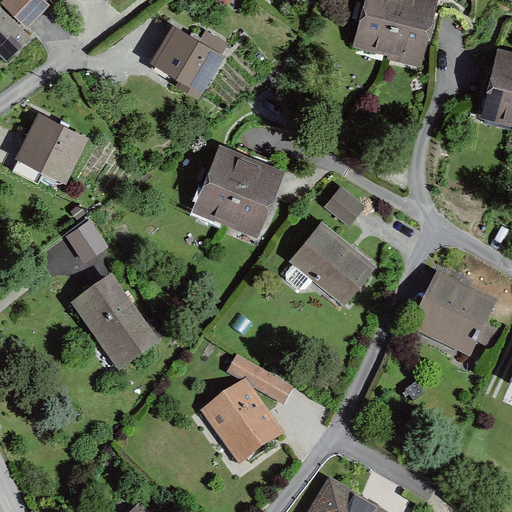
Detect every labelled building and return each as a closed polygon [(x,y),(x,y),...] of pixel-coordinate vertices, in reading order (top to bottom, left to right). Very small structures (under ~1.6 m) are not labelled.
[(47,10),(37,0),(0,0),(0,51),(3,54),(47,10)] [(436,1),(431,0),(370,0),(357,53),(419,68),(436,1)] [(200,50),(174,34),(155,66),(203,94),(231,48),(209,35),(200,50)] [(511,57),(502,55),(485,123),(511,129),(511,57)] [(84,140),(42,121),(21,165),(63,185),(84,140)] [(277,177),(223,155),(199,215),(253,237),(277,177)] [(362,209),(343,195),(331,211),(351,225),(362,209)] [(371,271),(321,233),(290,274),(310,289),(316,281),(347,304),(371,271)] [(495,306),(445,281),(419,333),(469,358),(495,306)] [(157,345),(115,285),(77,312),(119,372),(157,345)] [(293,392),(242,363),(234,377),(285,407),(293,392)] [(281,440),(250,392),(210,419),(241,466),(281,440)] [(373,511),(330,489),(317,511),(373,511)]
